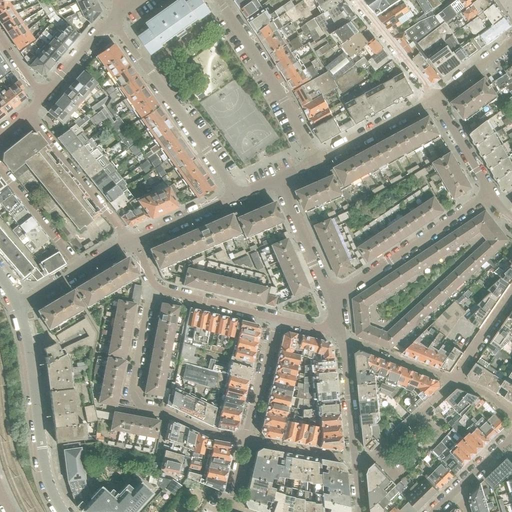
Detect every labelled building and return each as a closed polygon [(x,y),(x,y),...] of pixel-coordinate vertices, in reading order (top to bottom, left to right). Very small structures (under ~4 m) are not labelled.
[(0,0),(0,12),(1,10),(3,8),(6,8),(11,5),(9,2),(9,1),(5,0),(4,2),(1,2),(0,0)] [(97,3),(95,0),(79,0),(80,0),(75,2),(70,4),(65,7),(66,10),(71,8),(71,7),(76,5),(77,7),(79,7),(80,11),(84,9),(84,8),(87,6),(89,7),(97,3)] [(185,29),(203,16),(211,11),(202,0),(193,0),(189,4),(186,0),(179,0),(147,23),(152,30),(141,38),(152,53),(177,35),(179,37),(187,31),(185,29)] [(242,10),(255,0),(237,0),(236,1),(242,10)] [(248,18),(263,7),(262,5),(258,0),(255,0),(242,10),(248,18)] [(249,20),(257,32),(286,13),(295,6),(291,0),(283,6),(271,15),(267,8),(249,20)] [(324,13),(340,0),(327,0),(319,6),(317,7),(311,11),(302,17),(302,18),(305,24),(314,18),(314,19),(316,18),(324,13)] [(328,36),(332,33),(352,21),(358,18),(355,13),(348,5),(345,0),(344,0),(340,0),(324,13),(316,18),(328,36)] [(377,16),(390,8),(396,4),(401,0),(364,0),(365,0),(365,1),(373,12),(374,12),(377,16)] [(390,8),(398,19),(411,11),(403,0),(401,0),(396,4),(390,8)] [(434,9),(428,0),(417,0),(421,4),(427,14),(432,11),(434,9)] [(439,0),(428,0),(434,9),(442,4),(440,1),(439,0)] [(455,34),(462,29),(496,3),(493,0),(477,0),(472,4),(458,15),(447,23),(455,34)] [(472,4),(477,0),(457,0),(451,5),(458,15),(472,4)] [(84,8),(84,9),(80,11),(76,13),(79,20),(84,18),(90,24),(101,12),(97,3),(89,7),(87,6),(84,8)] [(493,24),(505,16),(503,13),(496,3),(462,29),(464,31),(467,28),(468,26),(474,34),(476,34),(492,22),(493,24)] [(0,12),(0,23),(0,24),(7,20),(7,17),(9,15),(12,16),(17,13),(11,5),(6,8),(3,8),(1,10),(0,12)] [(442,15),(447,23),(458,15),(451,5),(443,12),(439,14),(441,17),(442,15)] [(295,6),(286,13),(292,22),(292,23),(293,23),(302,18),(302,17),(295,6)] [(46,15),(52,11),(51,8),(48,9),(46,7),(42,9),(46,15)] [(377,17),(390,32),(396,28),(414,16),(411,11),(398,19),(390,8),(377,16),(377,17)] [(49,20),(55,14),(52,11),(46,15),(49,20)] [(16,25),(22,21),(20,18),(24,15),(22,12),(18,14),(18,13),(17,13),(12,16),(9,15),(7,17),(7,20),(0,24),(6,32),(11,28),(11,26),(14,25),(16,25)] [(257,32),(263,41),(289,24),(292,22),(286,13),(257,32)] [(61,26),(58,29),(72,42),(73,43),(77,38),(76,37),(79,34),(66,23),(65,23),(55,14),(49,20),(50,20),(52,18),(61,26)] [(421,53),(427,60),(430,57),(444,76),(463,62),(454,50),(453,52),(445,41),(454,35),(455,34),(447,23),(442,15),(441,17),(439,14),(436,16),(435,15),(428,18),(420,21),(419,22),(405,31),(413,42),(421,53)] [(417,20),(419,22),(420,21),(428,18),(424,14),(417,20)] [(511,24),(505,16),(493,24),(479,35),(474,39),(476,41),(472,44),(478,51),(487,45),(511,26),(511,24)] [(314,18),(305,24),(309,29),(311,31),(315,29),(315,28),(319,26),(314,19),(314,18)] [(6,32),(11,40),(17,37),(17,35),(20,33),(22,33),(28,29),(25,26),(26,25),(23,21),(22,21),(16,25),(14,25),(11,26),(11,28),(6,32)] [(332,33),(346,51),(352,57),(369,43),(362,34),(352,21),(332,33)] [(271,54),(290,42),(285,34),(292,29),(294,27),(292,24),(290,26),(289,24),(263,41),(271,54)] [(413,42),(405,31),(401,34),(396,28),(390,32),(395,38),(403,49),(413,42)] [(17,37),(11,40),(18,50),(34,39),(31,34),(32,33),(29,29),(28,29),(22,33),(20,33),(17,35),(17,37)] [(72,42),(58,29),(52,36),(66,49),(67,50),(71,45),(70,44),(72,42)] [(66,49),(52,36),(52,37),(44,30),(42,34),(49,40),(50,41),(47,44),(61,57),(65,52),(64,51),(66,49)] [(454,50),(461,45),(454,35),(445,41),(453,52),(454,50)] [(60,56),(47,44),(38,37),(36,40),(43,46),(40,50),(56,63),(59,59),(58,58),(60,56)] [(296,51),(300,48),(303,46),(298,37),(290,42),(271,54),(282,71),(301,59),(296,51)] [(338,87),(343,93),(364,79),(361,72),(359,70),(384,49),(375,38),(352,57),(346,51),(326,67),(329,71),(338,87)] [(421,53),(413,42),(403,49),(412,59),(421,53)] [(110,78),(129,65),(121,55),(114,44),(112,46),(110,44),(104,48),(105,49),(104,50),(104,51),(95,57),(110,78)] [(461,45),(454,50),(463,62),(470,57),(462,46),(461,45)] [(56,63),(40,50),(38,48),(35,52),(37,54),(34,57),(48,70),(49,71),(53,66),(52,65),(54,63),(55,64),(56,63)] [(45,73),(48,70),(34,57),(33,56),(30,59),(26,55),(28,53),(24,49),(20,53),(31,69),(35,72),(35,71),(39,74),(45,73)] [(359,70),(361,72),(371,65),(376,70),(391,59),(384,49),(359,70)] [(441,79),(427,60),(421,53),(412,59),(432,83),(432,84),(435,84),(441,79)] [(301,59),(282,71),(293,89),(319,74),(313,65),(307,69),(301,59)] [(0,77),(9,69),(3,60),(0,61),(0,77)] [(110,78),(125,99),(143,85),(136,75),(129,65),(110,78)] [(76,79),(90,92),(97,83),(83,71),(76,79)] [(96,80),(100,75),(96,71),(91,76),(96,80)] [(338,87),(329,71),(294,91),(303,106),(323,95),(338,87)] [(376,88),(387,108),(415,93),(404,73),(376,88)] [(511,77),(510,79),(507,74),(494,83),(501,93),(498,95),(503,102),(506,101),(509,105),(511,103),(511,77)] [(7,87),(19,102),(24,99),(24,96),(20,91),(23,89),(15,77),(10,81),(12,83),(7,87)] [(90,92),(76,79),(69,87),(83,100),(90,92)] [(469,91),(481,107),(498,94),(490,85),(485,79),(469,91)] [(0,93),(12,109),(14,107),(15,108),(19,105),(18,104),(19,103),(19,102),(7,87),(4,90),(0,86),(0,85),(0,93)] [(143,85),(125,99),(123,101),(130,111),(132,109),(139,119),(158,106),(151,96),(143,85)] [(108,94),(115,90),(112,86),(105,91),(108,94)] [(76,107),(83,100),(69,87),(62,95),(76,107)] [(357,125),(387,108),(376,88),(346,104),(357,125)] [(115,90),(108,94),(111,98),(112,100),(117,97),(115,94),(118,92),(116,90),(115,90)] [(481,107),(469,91),(452,103),(466,121),(475,115),(473,113),(481,107)] [(9,111),(12,109),(0,93),(0,108),(5,114),(6,115),(10,112),(9,111)] [(76,107),(62,95),(62,96),(56,103),(69,115),(76,107)] [(330,109),(323,95),(303,106),(310,120),(330,109)] [(99,102),(102,105),(104,104),(107,97),(106,96),(99,102)] [(102,105),(99,102),(91,107),(93,110),(94,110),(102,105)] [(69,115),(56,103),(48,112),(62,124),(69,115)] [(153,139),(172,126),(165,116),(158,106),(139,119),(139,120),(153,139)] [(110,124),(114,121),(104,108),(100,110),(100,111),(106,118),(110,124)] [(310,120),(313,128),(335,117),(330,109),(310,120)] [(86,116),(90,119),(92,117),(96,114),(94,110),(93,110),(86,115),(86,116)] [(106,118),(100,111),(97,113),(103,120),(106,118)] [(96,114),(92,117),(95,122),(97,124),(103,120),(97,113),(96,114)] [(86,116),(80,120),(83,124),(89,119),(90,119),(86,116)] [(110,124),(118,134),(126,129),(127,128),(120,118),(118,116),(115,118),(116,120),(114,121),(110,124)] [(413,126),(423,144),(440,135),(433,120),(430,116),(413,126)] [(335,117),(313,128),(314,128),(322,144),(355,126),(352,120),(340,127),(335,117)] [(511,122),(511,121),(509,117),(503,121),(506,126),(511,122)] [(488,137),(495,132),(488,120),(471,133),(478,145),(489,139),(488,137)] [(56,138),(63,147),(82,133),(78,128),(75,124),(63,133),(56,138)] [(153,139),(167,159),(186,145),(179,135),(172,126),(153,139)] [(406,154),(423,144),(413,126),(396,135),(406,154)] [(126,129),(118,134),(121,140),(129,134),(126,129)] [(478,145),(484,157),(495,150),(494,149),(502,145),(498,138),(504,134),(501,129),(495,132),(488,137),(489,139),(478,145)] [(80,187),(64,168),(57,159),(53,162),(46,153),(50,150),(36,133),(34,134),(31,133),(30,133),(29,132),(2,154),(2,161),(10,172),(16,179),(28,169),(77,229),(78,228),(82,232),(86,229),(84,226),(100,213),(96,207),(92,210),(83,200),(87,197),(80,188),(80,187)] [(69,155),(82,145),(87,141),(82,133),(63,147),(69,155)] [(406,154),(396,135),(377,145),(387,164),(406,154)] [(76,163),(96,147),(89,139),(87,141),(82,145),(69,155),(76,163)] [(82,170),(105,153),(98,145),(96,147),(76,163),(82,170)] [(181,178),(200,165),(193,155),(186,145),(167,159),(181,178)] [(370,173),(387,164),(377,145),(360,155),(370,173)] [(502,161),(510,157),(502,145),(494,149),(495,150),(484,157),(491,169),(503,163),(502,161)] [(433,162),(438,171),(456,161),(451,152),(433,162)] [(82,170),(89,179),(111,161),(105,153),(82,170)] [(370,173),(360,155),(343,164),(353,183),(370,173)] [(154,156),(148,160),(153,167),(159,163),(154,156)] [(491,169),(499,181),(510,175),(509,173),(511,171),(511,160),(510,157),(502,161),(503,163),(491,169)] [(89,179),(95,187),(115,171),(117,169),(111,161),(89,179)] [(146,161),(139,167),(145,174),(152,168),(146,161)] [(444,181),(462,170),(456,161),(438,171),(444,181)] [(342,189),(353,183),(343,164),(331,170),(334,176),(342,189)] [(166,174),(160,165),(154,169),(160,178),(166,174)] [(200,165),(181,178),(193,196),(195,195),(197,198),(204,193),(205,194),(206,193),(206,194),(211,191),(213,189),(213,188),(213,186),(212,184),(211,182),(212,181),(200,165)] [(418,180),(429,174),(426,168),(415,174),(418,180)] [(444,181),(449,189),(467,179),(462,170),(444,181)] [(95,187),(102,195),(122,179),(115,171),(95,187)] [(510,175),(499,181),(505,193),(507,191),(511,188),(511,171),(509,173),(510,175)] [(344,194),(342,189),(334,176),(316,183),(325,202),(344,194)] [(102,195),(108,203),(126,188),(124,186),(126,185),(122,179),(102,195)] [(467,179),(449,189),(455,199),(472,188),(467,179)] [(135,198),(149,219),(176,207),(175,206),(171,195),(168,187),(168,186),(167,185),(164,181),(152,189),(153,190),(135,198)] [(151,188),(146,181),(142,183),(147,190),(151,188)] [(306,211),(325,202),(316,183),(297,192),(306,211)] [(172,184),(168,187),(171,195),(177,193),(178,192),(172,184)] [(0,201),(11,193),(5,185),(0,189),(0,201)] [(121,206),(128,200),(135,198),(126,188),(108,203),(115,211),(121,206)] [(0,202),(6,210),(17,200),(11,193),(0,201),(0,202)] [(177,193),(171,195),(175,206),(181,203),(177,193)] [(426,201),(436,217),(445,212),(444,211),(445,210),(435,196),(426,201)] [(139,223),(149,219),(135,198),(128,200),(134,209),(131,211),(139,223)] [(2,219),(6,223),(8,220),(12,217),(24,208),(17,200),(6,210),(10,215),(7,218),(5,217),(2,219)] [(436,217),(426,201),(419,206),(429,222),(436,217)] [(255,210),(263,229),(281,221),(282,223),(283,223),(274,202),(255,210)] [(390,210),(392,213),(399,209),(400,208),(397,205),(390,210)] [(131,227),(139,223),(131,211),(129,210),(125,213),(121,206),(115,211),(126,226),(131,227)] [(421,227),(429,222),(419,206),(415,209),(414,207),(411,210),(411,211),(411,212),(421,227)] [(12,217),(18,225),(30,215),(24,208),(12,217)] [(244,238),(263,229),(255,210),(237,218),(235,218),(241,232),(244,238)] [(392,213),(390,210),(384,214),(385,214),(383,215),(384,218),(385,218),(391,214),(392,213)] [(352,217),(350,211),(338,216),(341,222),(352,217)] [(231,236),(241,232),(235,218),(237,218),(234,212),(222,218),(231,236)] [(421,227),(411,212),(403,217),(414,232),(421,227)] [(474,221),(482,232),(482,231),(492,224),(493,224),(493,223),(492,223),(486,214),(474,221)] [(18,238),(36,223),(30,215),(18,225),(12,230),(18,238)] [(406,237),(414,232),(403,217),(396,221),(406,237)] [(231,236),(222,218),(205,225),(213,244),(231,236)] [(319,234),(336,227),(332,219),(332,218),(315,225),(316,226),(319,234)] [(482,232),(474,221),(473,219),(464,226),(472,238),(480,232),(481,232),(482,232)] [(406,237),(396,221),(389,227),(399,242),(406,237)] [(24,245),(42,231),(36,223),(18,238),(24,245)] [(213,244),(205,225),(187,233),(195,252),(213,244)] [(461,244),(472,238),(464,226),(454,233),(461,244)] [(339,235),(336,227),(319,234),(322,242),(339,235)] [(391,247),(399,242),(389,227),(381,231),(391,247)] [(0,245),(10,237),(3,230),(0,232),(0,245)] [(488,240),(497,249),(507,240),(506,239),(499,231),(499,230),(498,230),(498,231),(488,240)] [(42,231),(24,245),(31,253),(48,239),(42,231)] [(384,252),(391,247),(381,231),(374,236),(384,252)] [(176,260),(195,252),(187,233),(168,241),(176,260)] [(461,244),(454,233),(444,239),(452,251),(461,244)] [(343,243),(339,235),(322,242),(326,250),(343,243)] [(384,252),(374,236),(366,242),(376,257),(384,252)] [(0,245),(0,251),(3,256),(16,244),(10,237),(0,245)] [(274,255),(290,248),(289,245),(286,238),(270,245),(273,253),(272,254),(273,255),(274,255)] [(452,251),(444,239),(435,245),(443,257),(452,251)] [(487,241),(480,248),(490,259),(498,251),(496,249),(497,249),(488,240),(487,240),(487,241)] [(176,260),(168,241),(156,247),(149,250),(158,270),(160,269),(159,267),(176,260)] [(376,257),(366,242),(358,247),(368,262),(376,257)] [(347,252),(343,243),(326,250),(330,259),(347,252)] [(3,256),(10,263),(23,252),(16,244),(3,256)] [(433,263),(443,257),(435,245),(425,251),(433,263)] [(294,256),(290,248),(274,255),(277,262),(276,262),(276,263),(277,263),(294,256)] [(490,259),(480,248),(471,256),(481,267),(490,259)] [(46,253),(56,269),(64,264),(58,253),(59,252),(58,251),(52,254),(50,250),(46,253)] [(433,263),(425,251),(416,258),(424,269),(433,263)] [(16,270),(29,259),(23,252),(10,263),(16,270)] [(350,260),(347,252),(330,259),(334,267),(350,260)] [(56,269),(46,253),(42,255),(45,259),(39,262),(47,275),(48,274),(56,269)] [(297,264),(294,256),(277,263),(280,270),(279,270),(280,271),(281,271),(297,264)] [(473,274),(481,267),(471,256),(463,263),(473,274)] [(110,267),(121,287),(139,276),(129,261),(127,257),(110,267)] [(424,269),(416,258),(407,264),(414,276),(424,269)] [(29,259),(16,270),(23,278),(29,273),(36,281),(43,277),(42,275),(35,266),(29,259)] [(354,269),(350,260),(334,267),(337,276),(353,270),(354,269)] [(464,282),(473,274),(463,263),(455,271),(464,282)] [(301,272),(297,264),(281,271),(284,278),(283,279),(283,280),(285,279),(301,272)] [(405,282),(414,276),(407,264),(397,270),(405,282)] [(511,284),(511,283),(511,264),(499,276),(502,277),(511,284)] [(184,273),(185,267),(179,265),(177,272),(184,273)] [(121,287),(110,267),(93,278),(104,297),(121,287)] [(183,286),(192,288),(196,270),(187,267),(182,285),(183,286)] [(201,290),(206,272),(196,270),(192,288),(201,290)] [(405,282),(397,270),(388,276),(396,288),(405,282)] [(464,282),(455,271),(447,279),(456,289),(464,282)] [(201,290),(210,292),(214,274),(206,272),(201,290)] [(304,280),(301,272),(285,279),(288,286),(287,287),(287,288),(288,287),(304,280)] [(210,292),(218,294),(223,276),(214,274),(210,292)] [(227,296),(231,278),(223,276),(218,294),(227,296)] [(386,294),(396,288),(388,276),(379,282),(386,294)] [(180,285),(182,278),(176,277),(174,284),(180,285)] [(501,299),(511,284),(502,277),(488,290),(491,292),(501,299)] [(87,308),(104,297),(93,278),(75,288),(87,308)] [(227,296),(236,299),(241,280),(231,278),(227,296)] [(448,297),(456,289),(447,279),(438,286),(448,297)] [(236,299),(245,301),(249,282),(241,280),(236,299)] [(308,289),(304,280),(288,287),(291,294),(285,297),(287,301),(290,299),(291,298),(291,297),(308,289)] [(252,303),(257,284),(249,282),(245,301),(252,303)] [(386,294),(379,282),(369,289),(377,301),(386,294)] [(115,309),(133,312),(134,304),(137,305),(141,286),(134,284),(131,302),(117,299),(115,309)] [(257,284),(252,303),(263,305),(264,302),(267,287),(257,284)] [(268,295),(275,296),(277,288),(270,286),(268,295)] [(448,297),(438,286),(430,294),(440,305),(448,297)] [(368,307),(377,301),(369,289),(360,295),(368,307)] [(55,300),(66,320),(84,309),(72,290),(55,300)] [(491,314),(501,299),(491,292),(478,305),(481,307),(491,314)] [(275,296),(268,295),(268,294),(265,305),(274,307),(277,297),(275,296)] [(431,313),(440,305),(430,294),(421,302),(431,313)] [(368,310),(368,307),(360,295),(353,299),(354,312),(368,310)] [(49,331),(66,320),(55,300),(37,311),(49,331)] [(455,324),(460,317),(460,318),(462,316),(466,312),(456,301),(455,301),(454,303),(445,311),(437,319),(432,324),(440,331),(435,338),(441,343),(455,324)] [(431,313),(421,302),(412,310),(422,321),(431,313)] [(159,312),(176,315),(178,307),(161,304),(159,312)] [(481,329),(491,314),(481,307),(467,320),(481,329)] [(185,329),(194,331),(198,310),(189,308),(185,329)] [(131,321),(133,312),(115,309),(114,318),(131,321)] [(202,340),(207,312),(198,310),(194,331),(192,338),(193,338),(202,340)] [(369,321),(368,310),(354,312),(355,322),(369,321)] [(414,328),(422,321),(412,310),(404,317),(414,328)] [(175,324),(176,315),(159,312),(158,321),(175,324)] [(217,315),(207,312),(202,340),(200,348),(210,351),(211,346),(206,344),(206,343),(207,344),(209,331),(214,333),(217,315)] [(511,314),(501,329),(510,336),(511,334),(511,314)] [(220,347),(226,317),(217,315),(214,333),(218,334),(215,346),(220,347)] [(233,334),(235,329),(237,320),(226,317),(220,347),(226,349),(228,336),(233,337),(233,334)] [(406,336),(414,328),(404,317),(396,325),(406,336)] [(79,322),(56,336),(59,341),(64,348),(62,349),(65,355),(82,346),(83,347),(84,353),(91,354),(94,355),(95,351),(91,350),(92,347),(95,333),(86,318),(79,322)] [(130,330),(131,321),(114,318),(112,327),(130,330)] [(235,329),(239,330),(258,334),(259,329),(256,324),(237,320),(235,329)] [(173,333),(175,324),(158,321),(156,330),(173,333)] [(368,340),(373,327),(370,326),(369,321),(355,322),(357,336),(368,340)] [(406,336),(396,325),(388,333),(397,343),(406,336)] [(128,339),(130,330),(112,327),(110,336),(128,339)] [(368,340),(379,345),(384,331),(373,327),(368,340)] [(511,336),(510,336),(501,329),(490,344),(486,350),(495,356),(499,350),(500,351),(511,339),(511,336)] [(172,341),(173,333),(156,330),(154,338),(172,341)] [(256,343),(258,334),(239,330),(238,335),(233,334),(233,337),(237,338),(256,343)] [(397,343),(388,333),(384,331),(379,345),(391,349),(397,343)] [(298,344),(299,339),(295,338),(296,334),(287,332),(282,335),(283,335),(281,341),(298,344)] [(420,361),(429,348),(420,342),(424,338),(422,337),(425,334),(423,333),(402,354),(420,361)] [(299,339),(298,344),(297,348),(298,348),(302,349),(300,355),(305,357),(310,338),(301,335),(299,339)] [(126,348),(128,339),(110,336),(109,344),(126,348)] [(183,343),(192,346),(193,338),(192,338),(184,336),(183,343)] [(170,351),(172,341),(154,338),(153,347),(170,351)] [(254,353),(256,343),(237,338),(235,345),(234,345),(234,344),(231,344),(230,347),(233,347),(235,348),(254,353)] [(315,353),(319,340),(310,338),(305,357),(315,359),(316,353),(315,353)] [(420,361),(431,365),(444,345),(441,343),(435,338),(429,348),(420,361)] [(321,355),(321,359),(332,358),(331,346),(327,342),(319,340),(315,353),(316,353),(321,355)] [(297,348),(298,344),(281,341),(279,350),(292,353),(293,349),(298,351),(298,348),(297,348)] [(45,364),(65,355),(62,349),(60,350),(57,343),(56,344),(44,349),(47,357),(45,358),(45,364)] [(183,343),(180,361),(207,369),(208,365),(198,361),(199,358),(193,356),(196,347),(192,346),(183,343)] [(124,358),(126,348),(109,344),(107,355),(124,358)] [(431,365),(440,369),(450,354),(443,349),(445,346),(444,345),(431,365)] [(168,359),(170,351),(153,347),(151,356),(168,359)] [(450,354),(440,369),(451,373),(464,353),(455,347),(450,354)] [(251,363),(254,353),(235,348),(233,355),(229,354),(228,355),(230,356),(230,357),(251,363)] [(279,350),(277,361),(296,365),(299,354),(292,353),(279,350)] [(368,362),(371,355),(361,350),(356,354),(358,373),(371,372),(371,369),(370,362),(368,362)] [(45,364),(49,392),(72,389),(70,378),(83,376),(84,382),(89,381),(87,371),(88,371),(86,362),(76,363),(77,367),(69,368),(68,360),(65,355),(45,364)] [(371,372),(370,373),(376,375),(379,377),(380,375),(378,374),(380,368),(379,367),(382,359),(371,355),(368,362),(370,362),(371,369),(371,372)] [(104,366),(122,369),(124,361),(124,359),(106,356),(104,366)] [(167,368),(168,359),(151,356),(149,365),(167,368)] [(250,367),(251,363),(230,357),(229,361),(250,367)] [(334,370),(332,358),(321,359),(312,360),(312,364),(304,365),(304,373),(312,372),(334,370)] [(470,381),(476,383),(489,365),(490,364),(481,358),(477,364),(468,375),(470,381)] [(386,380),(393,363),(382,359),(379,367),(380,368),(378,374),(380,375),(379,377),(379,378),(386,380)] [(223,374),(207,369),(180,361),(177,374),(182,377),(181,379),(182,379),(213,388),(213,387),(220,388),(220,387),(221,384),(223,374)] [(248,380),(250,367),(229,361),(228,361),(227,369),(213,364),(213,366),(208,365),(207,369),(223,374),(227,375),(248,380)] [(294,376),(296,365),(277,361),(274,371),(294,376)] [(396,388),(399,383),(405,368),(393,363),(386,380),(387,381),(385,384),(396,388)] [(165,377),(167,368),(149,365),(148,374),(165,377)] [(476,383),(488,387),(496,375),(498,371),(489,365),(476,383)] [(121,378),(122,369),(104,366),(103,375),(121,378)] [(408,386),(409,384),(410,380),(412,381),(416,372),(405,368),(399,383),(407,386),(408,386)] [(335,381),(334,370),(312,372),(313,376),(304,377),(303,378),(303,384),(335,381)] [(291,386),(294,376),(274,371),(272,381),(291,386)] [(358,373),(359,385),(377,384),(377,378),(376,375),(370,373),(371,372),(358,373)] [(408,394),(413,400),(422,392),(419,388),(423,385),(425,385),(428,377),(416,372),(412,381),(410,380),(409,384),(415,387),(414,389),(408,394)] [(496,393),(505,380),(506,380),(507,378),(506,372),(502,379),(496,375),(488,387),(496,393)] [(163,387),(165,377),(148,374),(146,383),(163,387)] [(245,390),(248,380),(227,375),(223,374),(221,384),(226,385),(245,390)] [(119,387),(121,378),(103,375),(101,384),(119,387)] [(439,381),(428,377),(425,385),(423,385),(419,388),(422,392),(413,400),(415,401),(414,405),(417,408),(430,397),(440,387),(439,381)] [(511,384),(506,380),(505,380),(496,393),(511,402),(511,384)] [(289,396),(291,386),(272,381),(270,392),(289,396)] [(336,390),(335,381),(303,384),(303,388),(303,391),(302,394),(304,393),(308,393),(307,388),(314,387),(315,392),(336,390)] [(178,411),(183,392),(183,390),(179,388),(178,389),(174,387),(174,382),(170,382),(170,387),(170,389),(173,389),(172,395),(168,394),(166,403),(165,405),(178,411)] [(162,395),(163,387),(146,383),(144,393),(157,395),(156,398),(162,399),(163,399),(163,396),(162,395)] [(394,390),(396,388),(385,384),(383,383),(381,386),(378,387),(377,384),(359,385),(360,396),(381,394),(383,393),(389,395),(390,394),(393,397),(397,393),(394,390)] [(117,396),(119,387),(101,384),(99,393),(117,396)] [(243,401),(245,390),(226,385),(221,384),(220,387),(220,388),(219,394),(243,401)] [(302,394),(303,388),(298,387),(296,398),(299,398),(302,399),(305,399),(304,393),(302,394)] [(73,401),(72,389),(49,392),(51,404),(73,401)] [(446,400),(455,408),(470,393),(457,389),(446,400)] [(337,401),(336,390),(315,392),(308,393),(304,393),(305,399),(302,399),(302,404),(308,404),(308,399),(315,398),(316,403),(337,401)] [(178,411),(189,416),(194,397),(194,395),(189,392),(188,394),(183,392),(178,411)] [(287,406),(289,396),(270,392),(267,402),(287,406)] [(116,405),(117,396),(99,393),(98,402),(116,405)] [(465,413),(473,404),(480,397),(470,393),(455,408),(460,414),(462,413),(464,415),(465,413)] [(240,412),(243,401),(219,394),(210,394),(207,399),(206,399),(205,400),(205,402),(209,404),(210,403),(216,405),(219,406),(240,412)] [(360,396),(361,403),(374,402),(374,400),(379,399),(378,397),(381,394),(360,396)] [(200,422),(205,402),(205,400),(200,398),(199,399),(194,397),(189,416),(200,422)] [(488,420),(500,432),(506,426),(501,420),(502,420),(500,417),(499,418),(495,414),(497,412),(486,401),(485,402),(480,397),(473,404),(478,409),(483,405),(492,415),(490,418),(488,416),(486,418),(488,420)] [(361,403),(362,416),(371,415),(371,413),(378,412),(384,411),(384,409),(380,409),(379,402),(382,402),(382,398),(379,399),(374,400),(374,402),(361,403)] [(74,413),(73,401),(51,404),(52,415),(74,413)] [(338,413),(337,401),(316,403),(316,410),(311,410),(311,409),(302,410),(302,417),(318,415),(338,413)] [(214,416),(216,405),(210,403),(209,404),(205,402),(200,422),(211,427),(214,416)] [(284,416),(287,406),(267,402),(265,412),(284,416)] [(97,420),(97,417),(95,410),(94,404),(84,407),(87,423),(97,420)] [(415,410),(411,405),(406,410),(411,414),(415,410)] [(238,423),(240,412),(219,406),(217,416),(238,423)] [(120,432),(123,414),(113,412),(112,413),(95,410),(97,417),(111,420),(109,429),(120,432)] [(281,428),(284,416),(265,412),(262,424),(281,428)] [(362,416),(363,426),(373,424),(377,424),(378,423),(377,417),(377,416),(378,416),(378,412),(371,413),(371,415),(362,416)] [(76,423),(74,413),(52,415),(53,426),(76,423)] [(339,425),(338,413),(318,415),(319,427),(339,425)] [(491,440),(480,428),(472,420),(465,413),(464,415),(462,417),(459,421),(470,432),(484,447),(491,440)] [(129,433),(132,416),(123,414),(120,432),(129,433)] [(129,433),(138,435),(141,418),(132,416),(129,433)] [(236,428),(238,423),(217,416),(214,416),(211,427),(214,428),(231,431),(232,431),(237,428),(236,428)] [(282,441),(293,443),(298,423),(293,422),(293,418),(286,417),(285,420),(287,421),(282,441)] [(491,440),(500,432),(488,420),(487,421),(483,417),(478,422),(474,417),(472,420),(480,428),(491,440)] [(138,435),(146,437),(150,419),(141,418),(138,435)] [(150,419),(146,437),(156,438),(159,421),(150,419)] [(293,443),(304,445),(308,424),(307,424),(301,423),(302,421),(293,419),(293,422),(298,423),(293,443)] [(173,443),(178,424),(170,420),(169,420),(165,440),(173,443)] [(304,445),(314,446),(315,441),(318,427),(318,426),(313,425),(314,422),(308,421),(307,424),(308,424),(304,445)] [(76,423),(53,426),(55,442),(62,441),(83,438),(83,437),(85,437),(83,422),(76,423)] [(181,453),(183,447),(187,428),(178,424),(173,443),(180,446),(179,448),(173,446),(171,451),(181,453)] [(279,440),(281,428),(262,424),(260,432),(261,434),(263,437),(279,440)] [(372,450),(380,443),(374,436),(373,424),(363,426),(365,444),(366,448),(366,449),(367,450),(370,451),(371,451),(372,450)] [(377,424),(373,424),(374,436),(380,443),(385,438),(381,434),(380,424),(377,424)] [(340,435),(339,425),(319,427),(320,437),(340,435)] [(191,456),(196,433),(187,428),(183,447),(187,449),(185,454),(191,456)] [(484,447),(470,432),(464,438),(478,453),(484,447)] [(202,454),(204,448),(205,442),(206,438),(196,433),(191,456),(195,458),(196,458),(197,453),(202,454)] [(448,434),(441,441),(448,447),(450,450),(456,443),(448,435),(448,434)] [(342,447),(340,435),(320,437),(321,438),(320,442),(315,441),(314,446),(337,451),(342,447)] [(471,459),(478,453),(464,438),(457,444),(459,446),(471,459)] [(213,447),(231,452),(232,448),(229,443),(212,440),(212,444),(207,443),(205,442),(204,448),(210,449),(213,447)] [(465,466),(452,452),(446,457),(442,453),(448,447),(441,441),(433,450),(456,474),(465,466)] [(134,511),(152,493),(140,481),(132,489),(126,483),(117,494),(111,489),(107,492),(100,486),(90,496),(85,483),(85,479),(80,442),(62,445),(67,482),(71,493),(74,502),(74,501),(75,506),(80,510),(81,511),(134,511)] [(471,459),(459,446),(452,452),(465,466),(471,459)] [(229,462),(231,452),(213,447),(210,449),(209,455),(208,454),(207,457),(209,457),(229,462)] [(279,457),(280,452),(260,449),(256,452),(255,455),(275,459),(275,456),(279,457)] [(163,460),(181,464),(182,454),(164,451),(163,460)] [(287,478),(290,454),(280,452),(279,457),(278,464),(277,472),(275,479),(274,484),(278,485),(282,485),(283,477),(287,478)] [(296,489),(298,489),(300,456),(290,454),(287,478),(291,479),(291,487),(296,489)] [(277,472),(278,464),(274,464),(275,460),(275,459),(255,455),(252,466),(277,472)] [(188,469),(191,469),(199,471),(201,461),(199,460),(199,462),(194,461),(195,458),(191,456),(188,466),(185,465),(184,468),(188,469)] [(298,489),(304,491),(305,491),(306,482),(309,482),(309,458),(300,456),(298,489)] [(227,472),(229,462),(209,457),(207,464),(205,464),(205,467),(207,467),(227,472)] [(321,479),(321,471),(320,464),(319,460),(309,458),(309,482),(309,483),(313,483),(313,489),(313,493),(315,494),(321,495),(321,493),(321,485),(321,479)] [(510,480),(511,486),(511,463),(507,458),(486,479),(495,488),(507,476),(510,479),(510,480)] [(181,486),(187,478),(186,477),(179,473),(180,467),(184,468),(185,465),(181,464),(163,460),(161,470),(177,473),(172,479),(181,486)] [(324,469),(326,469),(344,473),(344,468),(340,463),(319,460),(320,464),(324,465),(324,469)] [(432,467),(447,483),(454,476),(440,462),(436,466),(434,463),(431,466),(432,467)] [(368,474),(370,493),(388,477),(376,463),(370,469),(368,474)] [(271,478),(275,479),(277,472),(252,466),(250,478),(269,483),(271,478)] [(224,481),(227,472),(207,467),(205,474),(205,477),(224,481)] [(447,483),(432,467),(430,468),(434,472),(432,474),(430,472),(427,475),(441,489),(447,483)] [(187,478),(198,482),(200,475),(190,473),(191,469),(188,469),(186,477),(187,478)] [(345,484),(344,473),(326,469),(325,472),(321,471),(321,479),(345,484)] [(222,492),(224,481),(205,477),(205,474),(200,473),(200,475),(198,482),(222,492)] [(162,490),(171,480),(158,477),(156,484),(162,490)] [(370,493),(372,510),(386,496),(389,493),(397,502),(404,496),(395,487),(397,485),(388,477),(370,493)] [(414,485),(428,501),(439,491),(425,477),(419,483),(417,482),(414,485)] [(268,487),(269,483),(250,478),(247,487),(272,494),(273,491),(274,488),(268,487)] [(346,495),(345,484),(321,479),(321,485),(327,487),(326,491),(327,491),(346,495)] [(172,480),(165,489),(174,495),(181,486),(172,480)] [(497,511),(498,511),(496,511),(490,511),(489,508),(494,507),(493,502),(488,503),(485,496),(490,494),(488,488),(483,489),(481,483),(471,493),(470,501),(473,511),(497,511)] [(265,511),(280,511),(281,508),(284,486),(282,485),(278,485),(276,492),(273,491),(272,494),(269,502),(267,509),(265,511)] [(418,510),(428,501),(414,485),(410,489),(412,491),(405,497),(418,510)] [(291,511),(293,497),(289,496),(290,487),(284,486),(281,508),(280,511),(291,511)] [(265,501),(269,502),(272,494),(247,487),(245,498),(264,505),(265,501)] [(303,511),(304,491),(298,489),(296,489),(295,498),(293,497),(291,511),(303,511)] [(313,511),(312,503),(312,501),(308,501),(308,492),(305,491),(304,491),(303,511),(313,511)] [(348,507),(346,495),(327,491),(326,494),(321,493),(321,495),(321,497),(322,501),(348,507)] [(322,511),(323,511),(322,507),(322,501),(321,497),(321,495),(315,494),(316,503),(312,503),(313,511),(322,511)] [(386,496),(372,510),(372,511),(390,511),(393,508),(389,504),(392,501),(386,496)] [(247,508),(257,511),(265,511),(267,509),(263,508),(265,505),(264,505),(245,498),(244,503),(246,509),(247,508)] [(348,511),(348,507),(322,501),(322,507),(328,509),(327,511),(348,511)] [(402,511),(416,511),(418,510),(410,501),(400,510),(402,511)] [(393,508),(390,511),(402,511),(395,504),(392,502),(391,504),(394,507),(393,508)]
